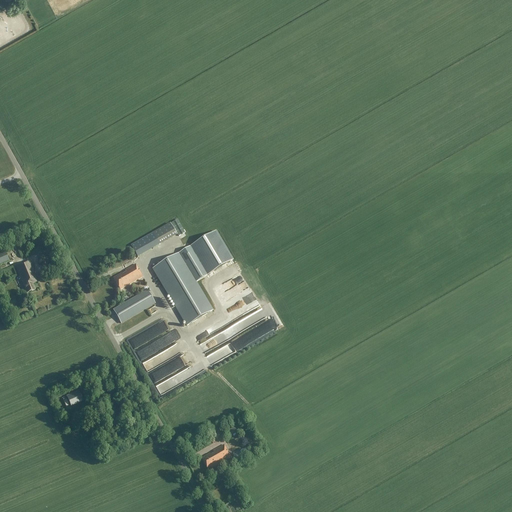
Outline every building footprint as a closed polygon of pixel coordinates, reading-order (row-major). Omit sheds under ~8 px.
[(137,257),(177,235),(170,224),(131,246),(137,257)] [(153,269),(187,326),(212,311),(195,283),(207,276),(190,247),(153,269)] [(4,251),(0,253),(0,265),(9,262),(4,251)] [(15,266),(26,293),(34,290),(31,284),(36,282),(34,277),(33,277),(32,273),(33,272),(29,261),(15,266)] [(47,263),(42,265),(45,272),(50,270),(47,263)] [(120,290),(142,277),(135,265),(125,270),(126,272),(121,275),(121,274),(113,278),(120,290)] [(121,323),(154,304),(147,291),(113,310),(121,323)] [(214,321),(223,318),(221,312),(212,315),(214,321)] [(150,327),(129,337),(133,347),(152,338),(150,334),(153,333),(150,327)] [(164,334),(135,350),(140,359),(169,343),(164,334)] [(196,350),(201,348),(194,335),(190,337),(196,350)] [(150,373),(154,381),(172,373),(167,364),(150,373)] [(177,372),(161,382),(166,390),(171,387),(170,387),(182,379),(177,372)] [(165,392),(161,383),(156,386),(159,394),(165,392)] [(79,391),(66,396),(70,407),(83,401),(79,391)] [(225,438),(233,434),(237,431),(234,427),(230,429),(222,433),(225,438)] [(208,470),(231,458),(224,445),(213,451),(214,453),(210,455),(210,454),(201,459),(208,470)]
